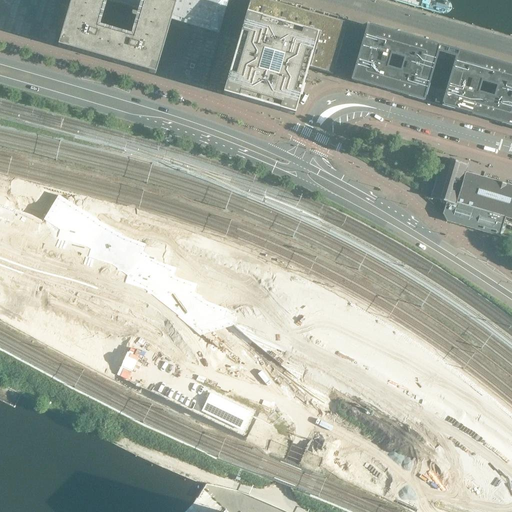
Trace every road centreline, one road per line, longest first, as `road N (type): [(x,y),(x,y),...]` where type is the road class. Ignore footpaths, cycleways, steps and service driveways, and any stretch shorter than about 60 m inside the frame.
road 1 (primary): [(295,158),(0,62)]
road 2 (primary): [(0,77),(287,175)]
road 3 (primary): [(301,181),(511,305)]
road 4 (primary): [(511,290),(308,165)]
road 5 (tertiary): [(377,109),(511,149)]
